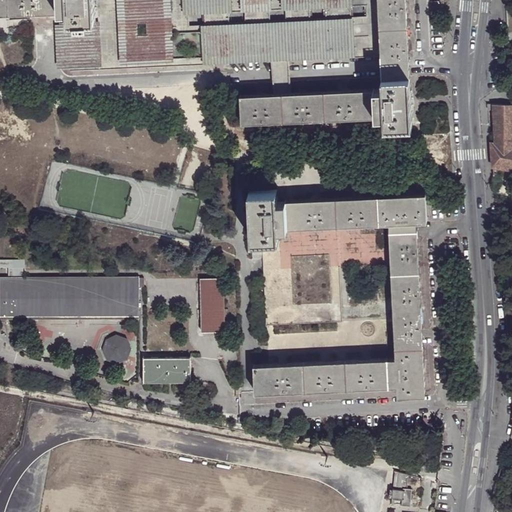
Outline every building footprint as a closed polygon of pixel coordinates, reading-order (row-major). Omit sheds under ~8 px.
[(58,13),(57,0),(0,0),(0,15),(8,15),(58,13)] [(57,0),(58,13),(66,13),(67,23),(95,21),(94,7),(93,0),(57,0)] [(93,0),(94,7),(95,21),(97,64),(97,71),(271,63),(288,61),(352,58),(380,57),(380,53),(379,28),(377,0),(93,0)] [(377,0),(379,28),(380,53),(380,57),(381,69),(382,78),(410,77),(410,68),(409,52),(407,27),(406,0),(377,0)] [(66,13),(58,13),(61,67),(97,64),(95,21),(67,23),(66,13)] [(410,83),(410,77),(382,78),(382,84),(382,89),(373,89),(375,118),(383,117),(383,127),(412,126),(410,83)] [(373,89),(329,92),(290,94),(281,94),(273,94),(239,96),(241,125),(274,123),(282,123),(291,122),(331,120),(375,118),(373,89)] [(491,140),(493,165),(511,168),(511,94),(505,94),(505,103),(493,104),(496,141),(491,140)] [(248,193),(250,242),(279,241),(279,230),(287,229),(285,201),(277,202),(276,192),(248,193)] [(388,224),(417,223),(426,222),(424,193),(377,196),(327,199),(285,201),(287,229),(329,227),(378,224),(388,224)] [(394,349),(422,347),(421,330),(420,306),(419,273),(419,265),(417,223),(388,224),(390,266),(390,275),(392,308),(393,332),(394,349)] [(262,253),(265,328),(340,324),(340,307),(338,270),(345,269),(390,266),(388,224),(378,224),(329,227),(287,229),(279,230),(279,241),(250,242),(251,254),(260,253),(262,253)] [(0,266),(5,266),(5,276),(23,276),(23,258),(0,258),(0,266)] [(265,328),(267,366),(302,364),(344,361),(386,359),(395,359),(394,349),(393,332),(392,308),(390,275),(390,266),(345,269),(347,307),(340,307),(340,324),(265,328)] [(23,276),(5,276),(0,276),(0,316),(135,319),(135,320),(136,320),(137,277),(136,277),(136,278),(23,276)] [(221,279),(197,280),(199,332),(223,332),(221,279)] [(130,348),(125,337),(114,333),(103,338),(101,349),(106,359),(115,363),(126,358),(130,348)] [(302,364),(267,366),(252,367),(254,395),(304,392),(346,390),(387,387),(396,387),(396,397),(425,395),(422,347),(394,349),(395,359),(386,359),(344,361),(302,364)] [(188,359),(140,358),(140,357),(139,357),(138,383),(139,384),(140,382),(188,384),(188,385),(189,385),(190,358),(188,359)] [(405,491),(406,477),(394,474),(394,490),(391,490),(391,492),(390,500),(400,501),(400,507),(404,508),(409,508),(410,491),(405,491)]
